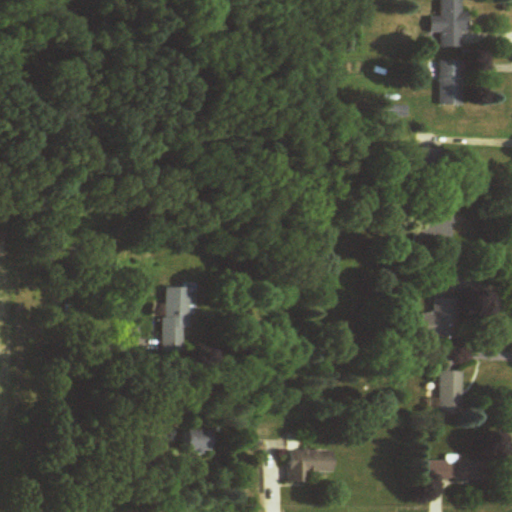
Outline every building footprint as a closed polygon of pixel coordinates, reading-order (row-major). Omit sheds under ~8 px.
[(429,33),(438,33),(438,48),(461,47),(461,0),(438,0),(438,17),(428,17),(429,33)] [(461,107),(461,61),(438,61),(438,107),(461,107)] [(437,149),(413,149),(413,172),(437,172),(437,149)] [(449,209),(417,209),(417,241),(449,241),(449,209)] [(419,314),(418,338),(452,339),(453,275),(429,274),(428,314),(419,314)] [(159,288),(160,353),(180,353),(180,329),(184,329),(184,288),(159,288)] [(436,414),(459,414),(459,372),(436,372),(436,414)] [(184,452),(208,452),(208,429),(184,429),(184,452)] [(286,484),(305,484),(305,473),(329,473),(329,451),(286,451),(286,484)] [(483,482),(483,461),(427,461),(427,482),(483,482)]
